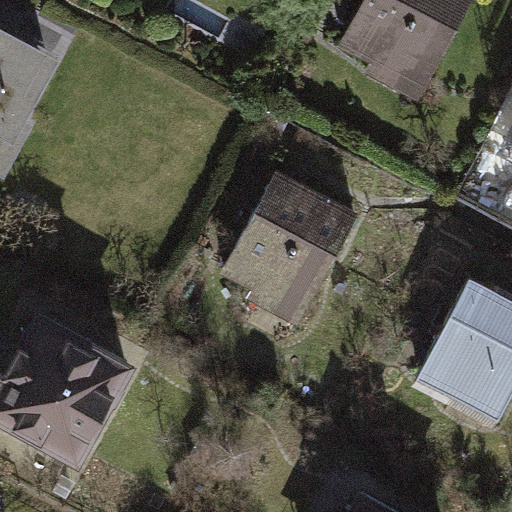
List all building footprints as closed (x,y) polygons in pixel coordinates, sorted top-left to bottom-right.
[(364,0),(343,41),(378,59),(381,52),(427,75),(465,0),(364,0)] [(47,51),(0,25),(0,157),(1,158),(22,120),(13,115),(47,51)] [(293,193),(269,181),(224,265),(259,283),(262,277),(307,301),(356,210),(300,180),(293,193)] [(511,292),(495,283),(489,296),(465,283),(413,382),(448,401),(458,381),(503,404),(511,387),(511,292)] [(124,379),(121,368),(126,358),(40,312),(25,340),(22,338),(6,367),(9,369),(0,385),(0,407),(77,449),(104,399),(114,396),(124,379)] [(401,511),(363,491),(351,511),(401,511)]
